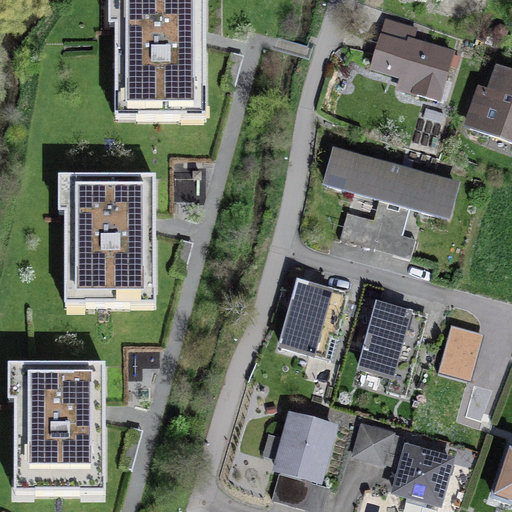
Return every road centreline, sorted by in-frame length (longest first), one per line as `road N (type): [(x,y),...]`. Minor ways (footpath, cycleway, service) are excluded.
road 1 (residential): [(340,0),(306,114),(279,250),(201,498)]
road 2 (residential): [(128,511),(256,40)]
